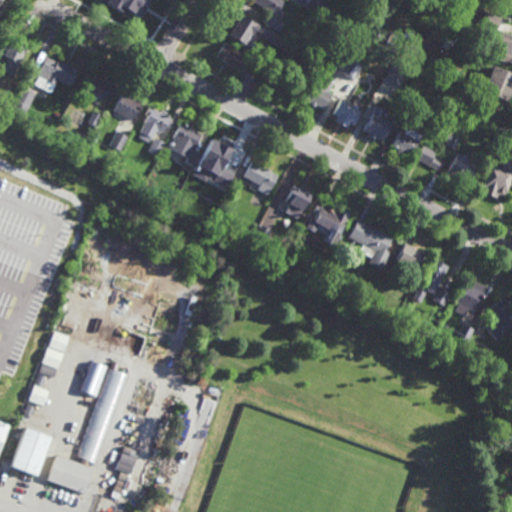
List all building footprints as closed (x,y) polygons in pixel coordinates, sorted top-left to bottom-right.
[(144,0),(134,18),(118,9),(122,1),(120,0),(144,0)] [(284,0),(272,19),(265,15),(268,10),(263,7),(261,9),(257,6),(258,3),(253,0),(284,0)] [(321,15),(304,5),(307,0),(328,0),(330,1),(321,15)] [(371,10),(366,7),(370,1),(375,5),(371,10)] [(495,29),(480,23),(485,12),(499,18),(495,29)] [(247,46),(229,35),(241,14),(258,24),(252,33),(254,34),(247,46)] [(11,76),(0,70),(7,58),(2,55),(13,34),(22,38),(21,41),(27,44),(11,76)] [(511,63),(503,61),(510,34),(511,34),(511,63)] [(292,55),(277,46),(284,36),(298,44),(292,55)] [(252,66),(253,63),(261,68),(254,80),(246,75),(247,73),(241,69),(240,71),(232,66),(232,67),(229,65),(227,67),(221,63),(222,60),(215,56),(224,42),(249,57),(246,62),(252,66)] [(352,78),(339,71),(341,67),(337,65),(344,51),(353,56),(351,60),(360,65),(352,78)] [(55,62),(56,59),(68,66),(68,64),(77,69),(68,86),(57,80),(49,94),(32,84),(36,76),(34,75),(45,56),(55,62)] [(511,103),(480,90),(491,65),(511,73),(511,103)] [(336,75),(327,91),(332,94),(324,109),(315,104),(314,106),(310,104),(311,102),(305,98),(322,67),(336,75)] [(103,101),(99,99),(97,104),(89,100),(91,95),(82,90),(90,75),(111,87),(103,101)] [(381,96),(373,92),(380,79),(388,84),(381,96)] [(25,113),(11,106),(20,88),(33,95),(25,113)] [(138,110),(136,109),(130,120),(111,110),(121,91),(140,102),(138,107),(139,108),(138,110)] [(354,125),(349,123),(347,127),(334,120),(337,116),(332,114),(340,99),(359,109),(357,114),(359,115),(354,125)] [(379,141),(374,138),(373,139),(365,135),(367,132),(360,129),(369,112),(372,105),(380,110),(377,115),(389,122),(379,141)] [(160,113),(161,110),(166,113),(165,115),(172,119),(168,127),(166,126),(162,133),(159,131),(158,134),(155,133),(151,138),(150,138),(147,142),(138,137),(140,132),(139,132),(144,123),(143,122),(147,116),(144,114),(148,106),(160,113)] [(95,128),(86,122),(93,111),(102,117),(95,128)] [(193,151),(184,146),(180,153),(169,148),(173,138),(172,137),(179,123),(201,134),(193,151)] [(419,134),(408,156),(403,153),(401,158),(394,154),(396,149),(389,145),(396,131),(400,132),(403,126),(419,134)] [(453,149),(441,142),(447,130),(459,137),(453,149)] [(119,151),(108,145),(116,131),(126,137),(119,151)] [(157,156),(147,151),(154,137),(164,143),(157,156)] [(229,148),(228,149),(237,154),(229,169),(230,170),(229,173),(228,172),(225,178),(212,171),(215,166),(208,163),(210,158),(206,156),(213,141),(218,144),(219,142),(229,148)] [(429,150),(430,148),(434,149),(432,152),(434,153),(432,158),(439,161),(434,170),(413,160),(421,145),(429,150)] [(460,156),(461,155),(465,157),(464,158),(468,160),(467,163),(474,167),(467,182),(459,178),(458,179),(444,172),(454,153),(460,156)] [(258,164),(259,163),(266,167),(265,168),(269,170),(269,171),(277,175),(267,195),(257,189),(259,185),(242,176),(251,160),(258,164)] [(511,171),(488,164),(479,190),(503,198),(511,171)] [(312,194),(303,212),(301,211),(297,219),(284,212),(288,204),(284,202),(290,191),(289,190),(290,187),(291,188),(293,184),(312,194)] [(213,218),(201,212),(208,198),(219,204),(213,218)] [(225,212),(219,209),(223,202),(229,206),(225,212)] [(327,210),(329,208),(334,211),(333,213),(335,215),(338,209),(350,214),(334,247),(322,241),(327,230),(321,227),(320,228),(316,226),(317,224),(311,222),(319,206),(327,210)] [(382,270),(367,263),(370,258),(358,251),(361,245),(347,237),(357,218),(393,237),(385,251),(390,254),(382,270)] [(263,246),(250,239),(258,225),(271,232),(263,246)] [(412,271),(393,260),(402,243),(421,254),(412,271)] [(432,291),(426,287),(418,303),(410,299),(431,259),(445,267),(432,291)] [(319,279),(313,276),(321,261),(327,264),(319,279)] [(471,312),(467,310),(463,316),(453,311),(457,304),(451,301),(464,277),(484,287),(471,312)] [(441,306),(431,301),(438,288),(448,294),(441,306)] [(511,324),(507,329),(504,326),(499,331),(503,335),(497,341),(485,328),(490,324),(484,317),(491,311),(489,308),(494,303),(493,302),(500,296),(511,309),(511,324)] [(374,311),(367,307),(372,298),(380,302),(374,311)] [(465,344),(454,338),(462,324),(472,330),(465,344)] [(62,352),(47,347),(53,332),(67,338),(62,352)] [(94,396),(79,390),(90,361),(105,367),(94,396)] [(93,462),(87,460),(86,464),(91,466),(82,492),(45,479),(54,452),(78,461),(80,457),(75,456),(107,369),(125,376),(93,462)] [(41,388),(33,385),(37,374),(44,377),(41,388)] [(42,407),(27,401),(32,386),(47,392),(42,407)] [(29,416),(22,414),(25,404),(32,407),(29,416)] [(33,475),(7,466),(22,427),(47,437),(33,475)]
